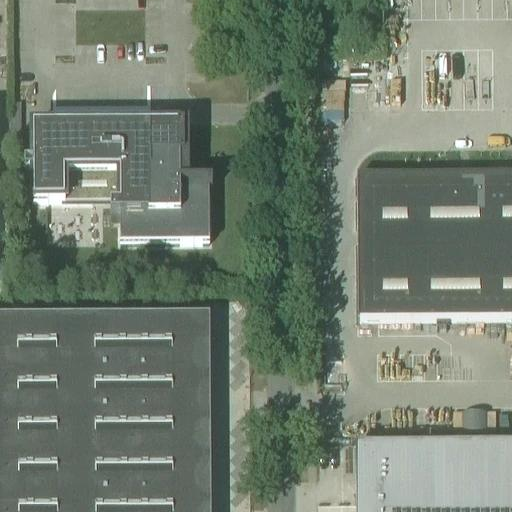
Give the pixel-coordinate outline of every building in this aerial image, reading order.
[(7,146),(20,146),(20,106),(7,106),(7,146)] [(118,209),(109,209),(109,218),(119,219),(119,248),(208,248),(208,194),(211,194),(211,186),(179,186),(179,161),(183,161),(183,130),(177,130),(177,133),(150,134),(150,130),(32,131),(32,167),(23,167),(23,175),(32,175),(32,206),(118,205),(118,209)] [(357,325),(511,324),(511,178),(356,180),(357,325)] [(209,511),(209,322),(0,323),(0,511),(209,511)] [(354,511),(511,511),(511,449),(354,450),(354,511)]
